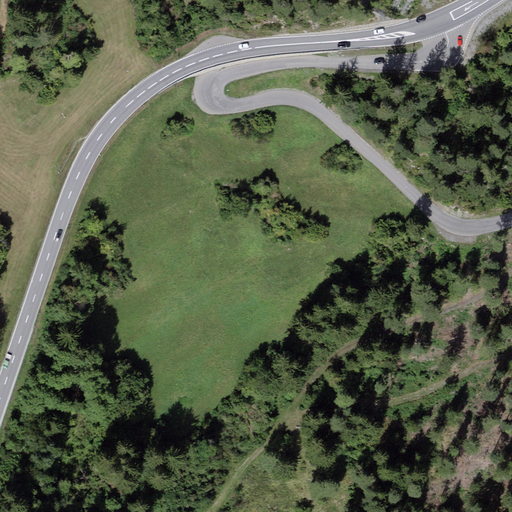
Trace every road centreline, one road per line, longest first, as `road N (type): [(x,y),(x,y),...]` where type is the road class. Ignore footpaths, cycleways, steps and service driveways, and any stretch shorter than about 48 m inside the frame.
road 1 (primary): [(441,21),(377,38),(236,51),(175,71),(126,106),(80,170),(0,400)]
road 2 (residential): [(441,21),(446,45),(425,61),(277,64),(224,74),(206,94),(225,106),(294,96),(446,221),(472,229),(511,221)]
